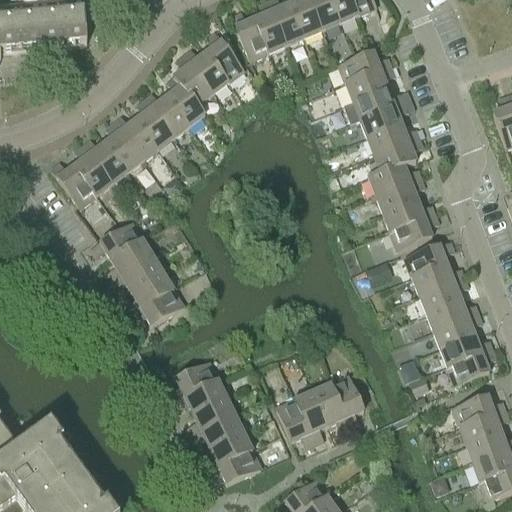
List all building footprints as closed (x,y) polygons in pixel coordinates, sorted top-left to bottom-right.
[(17,0),(18,12),(53,8),(51,0),(17,0)] [(294,0),(297,6),(289,10),(303,44),(321,37),(305,0),(294,0)] [(305,0),(321,37),(339,29),(326,0),(305,0)] [(326,0),(339,29),(356,21),(347,0),(326,0)] [(347,0),(356,21),(375,14),(369,0),(347,0)] [(303,44),(289,10),(280,13),(276,3),(267,6),(286,52),(303,44)] [(268,59),(286,52),(267,6),(257,10),(262,21),(254,25),(268,59)] [(0,58),(20,56),(86,50),(83,16),(0,23),(0,58)] [(268,59),(254,25),(245,28),(241,18),(230,22),(249,67),(268,59)] [(212,53),(205,59),(227,89),(243,77),(214,37),(205,44),(212,53)] [(227,89),(205,59),(197,64),(190,55),(182,61),(212,100),(227,89)] [(345,90),(391,73),(387,63),(376,67),(372,58),(338,71),(345,90)] [(181,76),(173,83),(180,92),(181,91),(196,112),(197,111),(212,100),(182,61),(174,67),(181,76)] [(345,90),(352,108),(387,95),(383,86),(394,82),(394,81),(391,73),(345,90)] [(165,103),(188,133),(204,120),(197,111),(196,112),(181,91),(180,92),(173,83),(166,88),(173,97),(165,103)] [(387,95),(352,108),(359,126),(405,108),(401,99),(390,103),(387,95)] [(407,97),(401,99),(405,108),(411,106),(407,97)] [(172,144),(188,133),(165,103),(158,108),(151,99),(143,105),(172,144)] [(511,151),(511,114),(507,101),(498,105),(502,116),(492,119),(505,154),(511,151)] [(135,126),(157,156),(172,144),(143,105),(135,111),(142,120),(135,126)] [(411,106),(405,108),(408,118),(414,115),(413,112),(411,106)] [(359,126),(366,144),(401,131),(397,122),(408,118),(405,108),(359,126)] [(142,167),(157,156),(135,126),(127,131),(120,122),(112,128),(142,167)] [(104,149),(126,179),(142,167),(112,128),(104,134),(111,143),(104,149)] [(366,144),(373,162),(419,144),(418,143),(415,135),(404,139),(401,131),(366,144)] [(421,133),(415,135),(418,143),(424,141),(421,133)] [(422,154),(419,144),(373,162),(379,179),(380,180),(403,171),(403,172),(415,167),(411,158),(422,154)] [(111,190),(126,179),(104,149),(97,154),(90,145),(82,151),(111,190)] [(73,172),(96,202),(111,190),(82,151),(74,157),(81,166),(73,172)] [(79,214),(96,202),(73,172),(66,177),(59,168),(50,175),(79,214)] [(406,179),(403,172),(403,171),(380,180),(379,179),(367,183),(375,202),(420,185),(417,175),(406,179)] [(424,194),(420,185),(375,202),(382,220),(417,207),(413,198),(424,194)] [(420,215),(417,207),(382,220),(389,238),(434,220),(431,211),(420,215)] [(438,230),(434,220),(389,238),(396,257),(431,244),(427,234),(438,230)] [(106,258),(110,266),(142,246),(131,229),(90,254),(96,264),(106,258)] [(105,279),(111,288),(152,262),(142,246),(110,266),(115,273),(105,279)] [(411,284),(446,270),(443,262),(454,258),(449,247),(404,265),(411,284)] [(126,291),(131,298),(162,279),(152,262),(111,288),(116,297),(126,291)] [(411,284),(418,302),(464,284),(460,274),(449,279),(446,270),(411,284)] [(379,284),(375,272),(355,279),(360,292),(379,284)] [(125,312),(131,321),(172,295),(162,279),(131,298),(135,306),(125,312)] [(418,302),(425,320),(460,306),(456,297),(467,293),(464,284),(418,302)] [(183,312),(172,295),(131,321),(136,330),(146,323),(151,332),(183,312)] [(425,320),(432,338),(478,320),(474,310),(463,315),(460,306),(425,320)] [(432,338),(439,355),(474,342),(471,333),(481,329),(478,320),(432,338)] [(439,355),(446,373),(492,355),(488,346),(477,350),(474,342),(439,355)] [(495,365),(492,355),(446,373),(454,392),(488,379),(485,369),(495,365)] [(169,399),(174,408),(217,387),(209,368),(175,385),(180,394),(169,399)] [(348,382),(329,390),(349,435),(358,431),(353,420),(363,416),(348,382)] [(420,385),(409,389),(413,400),(424,396),(420,385)] [(226,404),(217,387),(174,408),(178,417),(188,412),(192,420),(226,404)] [(340,439),(349,435),(329,390),(312,398),(327,432),(335,428),(340,439)] [(318,436),(327,432),(312,398),(294,406),(314,451),(323,446),(318,436)] [(452,414),(459,434),(505,417),(501,407),(490,411),(487,401),(452,414)] [(234,421),(226,404),(192,420),(196,429),(186,434),(190,443),(234,421)] [(314,451),(294,406),(275,414),(290,448),(300,444),(305,455),(314,451)] [(505,417),(459,434),(465,452),(500,439),(497,430),(508,426),(505,417)] [(243,439),(234,421),(190,443),(195,452),(205,447),(209,455),(243,439)] [(6,511),(15,511),(18,510),(19,511),(109,511),(106,508),(103,510),(92,496),(59,450),(63,447),(50,430),(17,454),(0,429),(0,507),(2,506),(6,511)] [(203,468),(207,477),(251,456),(243,439),(209,455),(213,463),(203,468)] [(465,452),(472,470),(511,454),(511,444),(504,447),(500,439),(465,452)] [(511,454),(472,470),(479,488),(511,475),(511,470),(510,466),(511,465),(511,454)] [(260,474),(251,456),(207,477),(211,486),(222,481),(226,490),(260,474)] [(511,475),(479,488),(486,507),(511,497),(511,475)] [(313,511),(326,503),(314,486),(284,508),(286,511),(313,511)] [(332,511),(326,503),(313,511),(332,511)]
